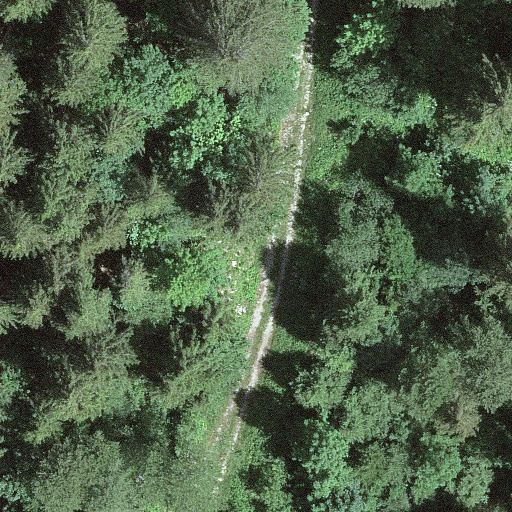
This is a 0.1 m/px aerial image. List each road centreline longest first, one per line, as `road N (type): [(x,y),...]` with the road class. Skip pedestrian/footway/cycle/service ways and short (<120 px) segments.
road 1 (track): [(190,511),(248,352),(310,64),(313,0)]
road 2 (track): [(296,131),(485,152),(511,162)]
